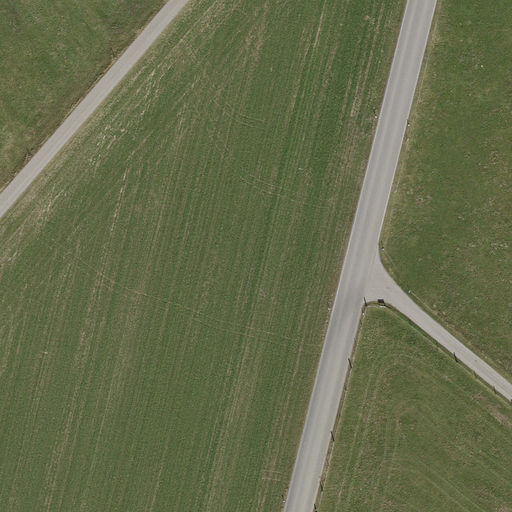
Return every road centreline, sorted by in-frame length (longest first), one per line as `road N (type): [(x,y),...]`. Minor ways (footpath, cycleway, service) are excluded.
road 1 (track): [(186,0),(0,213)]
road 2 (tertiary): [(361,265),(423,0)]
road 3 (tertiary): [(301,511),(361,265)]
road 4 (unclassified): [(361,265),(511,392)]
